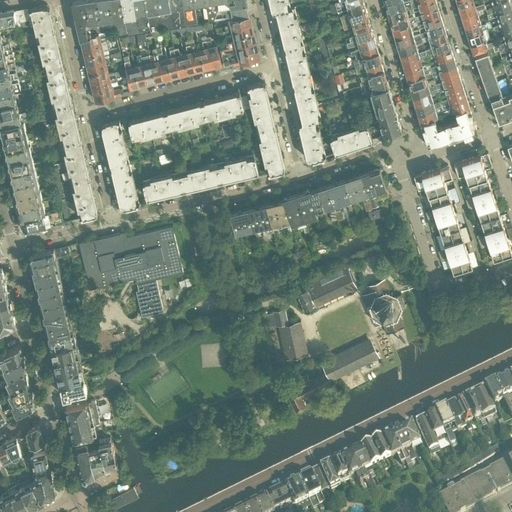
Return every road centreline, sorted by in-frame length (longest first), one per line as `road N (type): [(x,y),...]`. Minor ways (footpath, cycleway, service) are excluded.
road 1 (unclassified): [(195,511),(511,356)]
road 2 (residential): [(299,177),(109,223)]
road 3 (residential): [(86,115),(272,67)]
road 4 (residential): [(511,269),(456,286),(437,283),(407,196)]
road 5 (residential): [(490,137),(445,0)]
road 6 (residential): [(374,0),(411,128)]
